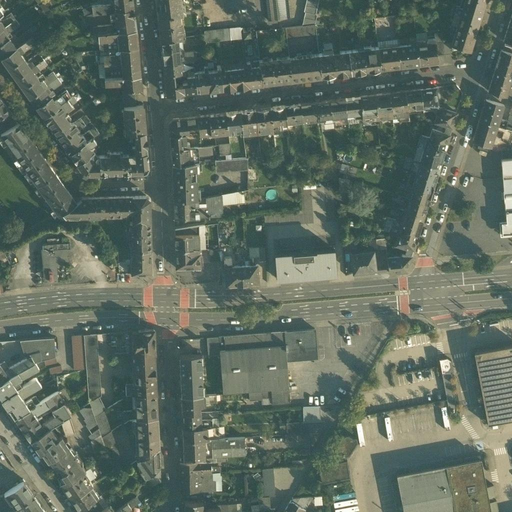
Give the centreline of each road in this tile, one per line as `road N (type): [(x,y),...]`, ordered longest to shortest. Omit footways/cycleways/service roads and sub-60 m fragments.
road 1 (residential): [(157,110),(483,69)]
road 2 (primary): [(417,283),(163,297)]
road 3 (primary): [(165,318),(406,306)]
road 4 (residential): [(417,283),(483,69)]
road 5 (residential): [(0,79),(75,181),(160,184)]
road 6 (residential): [(172,511),(165,318)]
road 7 (primary): [(0,327),(165,318)]
road 8 (primary): [(163,297),(0,307)]
